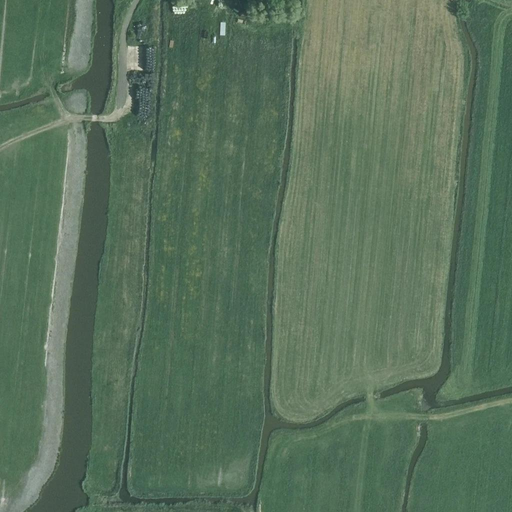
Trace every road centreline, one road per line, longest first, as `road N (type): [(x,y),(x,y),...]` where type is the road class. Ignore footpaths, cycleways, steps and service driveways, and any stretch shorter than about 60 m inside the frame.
road 1 (track): [(269,511),(275,446),(354,418),(431,417),(511,400)]
road 2 (track): [(140,0),(127,21),(119,108),(100,119)]
